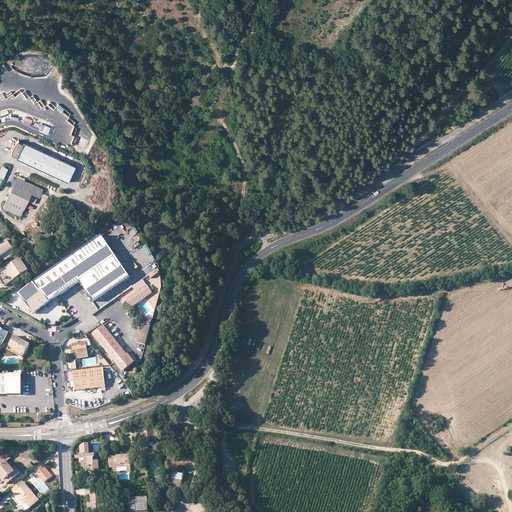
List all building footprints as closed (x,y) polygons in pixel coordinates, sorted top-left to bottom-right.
[(71,143),(86,150),(90,141),(74,134),(71,143)] [(76,167),(24,143),(23,144),(18,142),(17,143),(16,145),(15,146),(14,148),(13,150),(13,151),(12,153),(12,155),(17,157),(17,159),(68,183),(76,167)] [(20,216),(30,193),(34,185),(17,177),(3,208),(20,216)] [(42,189),(34,185),(30,193),(38,196),(42,189)] [(134,241),(141,238),(138,231),(131,235),(134,241)] [(129,277),(101,236),(35,281),(19,294),(34,313),(48,302),(80,281),(94,301),(129,277)] [(7,240),(0,244),(0,256),(13,248),(7,240)] [(147,258),(152,255),(146,246),(141,249),(147,258)] [(20,259),(0,271),(0,279),(4,286),(28,270),(20,259)] [(134,289),(137,294),(148,287),(145,281),(134,289)] [(137,294),(127,301),(133,309),(154,295),(148,287),(137,294)] [(143,346),(149,324),(141,322),(136,344),(143,346)] [(104,326),(93,334),(122,371),(133,363),(104,326)] [(30,345),(15,336),(7,350),(22,358),(30,345)] [(86,343),(72,345),(74,351),(76,351),(78,359),(88,357),(86,343)] [(103,368),(73,371),(75,391),(105,387),(103,368)] [(21,374),(0,374),(0,395),(21,395),(21,374)] [(148,434),(136,434),(136,436),(133,436),(133,447),(137,447),(137,444),(150,443),(150,439),(154,439),(153,429),(148,429),(148,434)] [(80,455),(89,454),(89,451),(89,447),(89,444),(86,444),(82,446),(80,448),(80,455)] [(85,462),(82,462),(82,468),(84,467),(90,467),(90,466),(94,466),(94,470),(99,470),(99,461),(94,462),(94,458),(95,458),(95,454),(89,454),(80,455),(79,455),(80,459),(84,459),(85,462)] [(110,468),(117,467),(127,467),(127,471),(131,471),(130,461),(127,461),(126,456),(110,457),(110,468)] [(0,474),(5,480),(4,481),(7,484),(20,473),(17,469),(15,471),(12,469),(7,462),(3,459),(0,461),(0,474)] [(44,470),(42,468),(40,470),(42,472),(38,475),(44,483),(52,476),(45,469),(44,470)] [(182,473),(169,471),(165,502),(173,503),(174,497),(179,498),(182,473)] [(15,494),(26,485),(22,481),(12,490),(15,494)] [(17,493),(24,501),(30,508),(39,500),(26,485),(17,493)] [(90,502),(90,511),(102,511),(102,495),(95,495),(95,491),(86,492),(87,496),(90,495),(90,502)] [(23,503),(24,501),(17,493),(15,494),(23,503)] [(148,511),(148,498),(129,499),(129,511),(148,511)]
